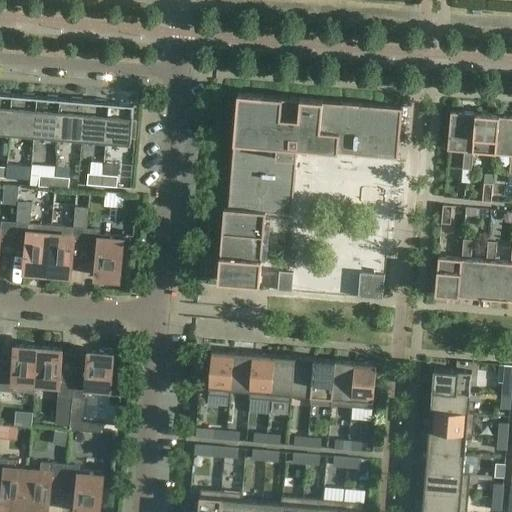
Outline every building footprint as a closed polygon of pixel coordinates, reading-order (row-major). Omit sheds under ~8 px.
[(0,131),(10,133),(13,94),(0,93),(0,131)] [(398,156),(402,107),(238,93),(228,208),(224,207),(218,281),(259,284),(266,213),(292,215),(297,148),(398,156)] [(10,133),(34,135),(37,96),(13,94),(10,133)] [(34,135),(58,137),(61,98),(37,96),(34,135)] [(58,137),(82,139),(85,100),(61,98),(58,137)] [(82,139),(106,141),(109,102),(85,100),(82,139)] [(134,104),(109,102),(106,141),(131,143),(132,127),(136,127),(137,109),(133,109),(134,104)] [(471,178),(473,151),(476,113),(451,111),(447,149),(464,150),(461,177),(471,178)] [(473,151),(495,153),(498,115),(476,113),(473,151)] [(511,115),(498,115),(495,153),(511,154),(509,173),(511,172),(511,115)] [(7,167),(6,178),(21,179),(22,168),(7,167)] [(102,186),(103,175),(88,173),(87,185),(102,186)] [(38,186),(53,188),(54,177),(39,175),(38,186)] [(103,175),(102,186),(117,187),(118,176),(103,175)] [(69,178),(54,177),(53,188),(68,189),(69,178)] [(483,183),(482,201),(491,202),(493,184),(483,183)] [(443,205),(441,223),(450,224),(452,206),(443,205)] [(0,245),(14,247),(16,222),(1,221),(0,230),(0,245)] [(16,222),(14,247),(26,248),(24,270),(47,272),(51,225),(16,222)] [(87,228),(51,225),(47,272),(71,274),(73,252),(85,253),(87,228)] [(87,228),(85,253),(97,254),(95,276),(106,277),(105,280),(119,281),(123,236),(99,234),(100,229),(87,228)] [(463,239),(461,258),(458,296),(483,298),(486,260),(471,259),(472,240),(463,239)] [(483,298),(507,300),(511,262),(495,261),(497,242),(488,241),(486,260),(483,298)] [(435,294),(458,296),(461,258),(438,256),(435,294)] [(279,271),(277,290),(292,291),(293,272),(279,271)] [(384,275),(360,273),(358,297),(382,299),(384,275)] [(23,383),(35,384),(38,346),(15,345),(13,366),(0,365),(0,390),(22,393),(23,383)] [(71,397),(73,371),(60,370),(62,348),(38,346),(35,384),(58,386),(58,395),(71,397)] [(73,371),(71,397),(85,398),(85,393),(109,395),(113,349),(99,348),(99,352),(89,351),(87,372),(73,371)] [(230,389),(233,352),(212,350),(208,395),(230,397),(231,389),(230,389)] [(250,391),(253,353),(233,352),(230,389),(231,389),(249,391),(250,391)] [(270,400),(274,355),(253,353),(250,391),(249,391),(249,398),(270,400)] [(294,357),(274,355),(270,400),(291,402),(292,395),(291,394),(294,357)] [(311,396),(314,358),(294,357),(291,394),(292,395),(311,396)] [(335,360),(314,358),(311,396),(331,398),(332,398),(335,360)] [(351,407),(355,362),(335,360),(332,398),(331,398),(330,405),(351,407)] [(376,364),(355,362),(351,407),(373,409),(376,364)] [(434,368),(432,389),(470,393),(472,371),(434,368)] [(502,382),(501,395),(510,396),(511,383),(502,382)] [(470,393),(432,389),(430,410),(468,413),(468,412),(470,393)] [(510,396),(501,395),(500,408),(509,409),(510,396)] [(468,413),(430,410),(429,430),(466,433),(466,434),(473,435),(475,413),(468,412),(468,413)] [(498,436),(507,437),(508,424),(499,423),(498,436)] [(213,429),(213,439),(226,440),(226,431),(213,429)] [(429,430),(427,450),(465,454),(466,434),(466,433),(429,430)] [(226,431),(226,440),(239,441),(239,432),(226,431)] [(253,442),(266,443),(267,434),(254,433),(253,442)] [(267,434),(266,443),(279,444),(280,435),(267,434)] [(295,436),(294,445),(307,446),(308,437),(295,436)] [(507,437),(498,436),(497,449),(506,450),(507,437)] [(321,438),(308,437),(307,446),(320,448),(321,438)] [(335,449),(348,450),(348,441),(335,440),(335,449)] [(348,441),(348,450),(361,451),(361,442),(348,441)] [(211,455),(224,456),(225,447),(212,446),(211,455)] [(225,447),(224,456),(237,458),(238,448),(225,447)] [(252,459),(265,460),(266,451),(253,450),(252,459)] [(465,454),(427,450),(425,471),(463,474),(463,473),(465,454)] [(279,452),(266,451),(265,460),(278,461),(279,452)] [(293,462),(306,463),(306,454),(293,453),(293,462)] [(306,454),(306,463),(319,464),(319,455),(306,454)] [(333,466),(346,467),(347,458),(334,456),(333,466)] [(25,507),(28,470),(16,469),(17,459),(0,457),(0,483),(3,484),(1,505),(25,507)] [(360,459),(347,458),(346,467),(359,468),(360,459)] [(50,488),(63,489),(66,464),(41,461),(40,471),(28,470),(25,507),(48,509),(50,488)] [(66,464),(63,489),(77,490),(75,511),(78,511),(99,511),(103,471),(79,469),(79,465),(66,464)] [(494,477),(504,477),(505,464),(496,464),(494,477)] [(425,471),(424,491),(468,495),(470,474),(463,473),(463,474),(425,471)] [(502,498),(503,485),(494,484),(493,497),(502,498)] [(198,511),(219,511),(221,491),(200,489),(198,511)] [(243,492),(221,491),(219,511),(239,511),(241,499),(242,499),(243,492)] [(466,511),(468,495),(424,491),(422,511),(429,511),(466,511)] [(280,511),(301,511),(303,497),(281,496),(281,503),(282,503),(280,511)] [(301,511),(321,511),(323,499),(303,497),(301,511)] [(502,498),(493,497),(492,510),(501,511),(502,498)] [(239,511),(260,511),(261,501),(242,499),(241,499),(239,511)] [(321,511),(342,511),(343,501),(323,499),(321,511)] [(281,503),(261,501),(260,511),(280,511),(282,503),(281,503)] [(363,511),(364,503),(343,501),(342,511),(363,511)]
